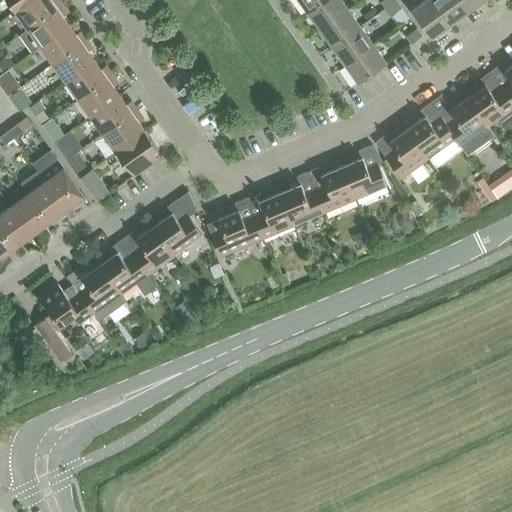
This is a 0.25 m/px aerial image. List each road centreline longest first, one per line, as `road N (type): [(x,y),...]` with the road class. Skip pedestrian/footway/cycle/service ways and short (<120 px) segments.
road 1 (unclassified): [(39,459),(58,427),(511,226)]
road 2 (residential): [(511,20),(362,123),(229,176),(203,161)]
road 3 (residential): [(0,294),(51,257),(72,227),(124,218),(203,161)]
road 4 (residential): [(203,161),(140,67),(133,21),(115,0)]
